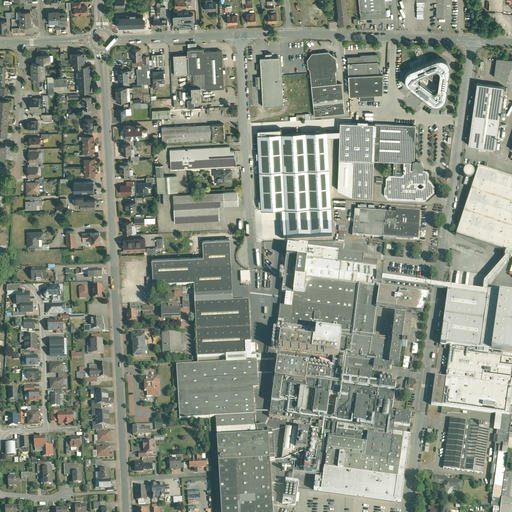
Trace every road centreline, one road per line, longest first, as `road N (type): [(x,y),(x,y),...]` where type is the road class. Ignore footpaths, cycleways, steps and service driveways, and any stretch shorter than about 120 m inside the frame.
road 1 (unclassified): [(406,511),(473,40)]
road 2 (tertiary): [(103,84),(123,479)]
road 3 (unclassified): [(240,35),(250,252)]
road 4 (unclassified): [(473,40),(289,34)]
road 5 (residential): [(46,429),(41,305),(29,284)]
road 6 (residential): [(17,175),(20,42)]
